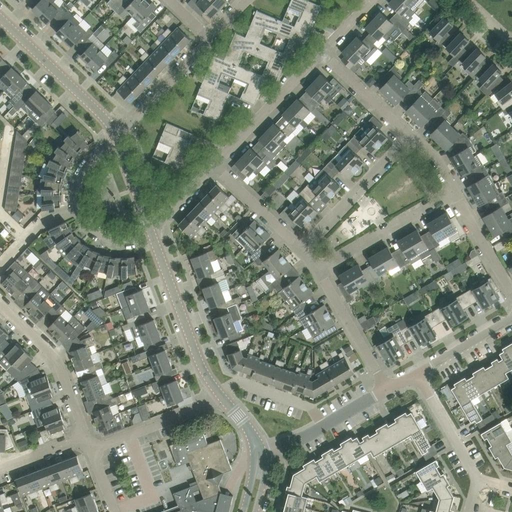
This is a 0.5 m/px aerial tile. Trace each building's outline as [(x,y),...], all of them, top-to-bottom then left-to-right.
[(55,2),(56,0),(40,0),(32,9),(40,16),(52,3),(53,4),(55,2)] [(55,16),(59,21),(68,11),(72,8),(65,1),(65,2),(62,0),(56,0),(55,2),(53,4),(52,3),(40,16),(48,24),(55,16)] [(110,0),(107,3),(115,11),(125,0),(110,0)] [(129,12),(133,16),(148,1),(146,0),(133,0),(131,3),(128,0),(125,0),(115,11),(121,17),(125,17),(129,12)] [(219,9),(209,0),(190,0),(188,3),(199,13),(203,9),(211,17),(219,9)] [(209,0),(219,9),(227,1),(225,0),(209,0)] [(284,17),(282,21),(283,21),(309,32),(320,5),(307,0),(291,0),(289,5),(304,11),(300,21),(297,20),(295,25),(289,23),(290,20),(286,18),(287,18),(284,17)] [(415,13),(401,0),(393,0),(390,4),(398,11),(394,16),(406,28),(411,23),(410,22),(414,17),(412,16),(415,13)] [(401,0),(415,13),(416,12),(414,11),(424,0),(401,0)] [(148,1),(133,16),(138,20),(133,25),(141,32),(153,20),(148,16),(157,7),(152,2),(150,4),(148,1)] [(441,3),(435,10),(440,14),(446,8),(441,3)] [(282,21),(275,18),(257,11),(258,10),(257,10),(248,31),(246,37),(260,43),(261,43),(263,37),(260,36),(264,26),(278,32),(283,21),(282,21)] [(81,22),(73,15),(68,11),(59,21),(63,25),(57,32),(64,40),(81,22)] [(382,12),(374,20),(390,36),(395,40),(403,32),(402,32),(406,28),(394,16),(390,20),(382,12)] [(443,44),(449,38),(445,33),(453,25),(445,17),(430,32),(438,40),(436,42),(441,47),(443,44)] [(390,36),(374,20),(366,28),(371,32),(367,37),(374,44),(378,48),(387,40),(390,36)] [(298,59),(298,58),(309,32),(283,21),(278,32),(293,38),(288,48),(286,47),(284,53),(283,53),(287,55),(290,56),(298,59)] [(80,48),(93,34),(94,32),(89,28),(86,31),(79,24),(81,23),(81,22),(64,40),(72,47),(75,43),(80,48)] [(166,31),(183,47),(191,39),(178,27),(173,32),(168,28),(166,31)] [(183,47),(166,31),(165,31),(162,34),(167,38),(163,43),(176,55),(183,47)] [(236,32),(227,54),(224,60),(239,66),(241,60),(239,59),(243,49),(257,54),(261,44),(260,43),(246,37),(236,33),(236,32)] [(454,33),(449,38),(443,44),(455,55),(449,62),(453,66),(466,53),(461,49),(469,40),(461,33),(457,37),(454,33)] [(105,45),(93,34),(80,48),(84,52),(81,55),(89,63),(105,45)] [(127,35),(123,40),(128,45),(133,40),(127,35)] [(363,41),(358,37),(350,45),(367,60),(378,49),(378,48),(374,44),(367,37),(363,41)] [(155,51),(168,63),(176,55),(163,43),(158,39),(155,42),(160,46),(155,51)] [(266,78),(270,79),(276,82),(276,81),(287,55),(283,53),(280,52),(275,50),(272,48),(261,44),(257,54),(271,60),(267,70),(265,69),(262,75),(262,76),(266,77),(266,78)] [(114,50),(113,52),(106,45),(106,46),(105,45),(89,63),(96,70),(104,62),(108,66),(119,55),(114,50)] [(346,56),(342,60),(354,71),(355,73),(367,60),(350,45),(343,53),(346,56)] [(72,57),(78,52),(73,47),(68,52),(72,57)] [(482,69),(477,64),(485,56),(477,48),(463,63),(468,68),(465,70),(473,78),(482,69)] [(143,54),(161,71),(168,63),(155,51),(151,56),(146,51),(143,54)] [(393,53),(389,58),(393,62),(397,57),(393,53)] [(140,67),(153,79),(161,71),(143,54),(140,57),(145,62),(140,67)] [(214,55),(205,76),(203,82),(218,88),(220,82),(217,81),(222,71),(236,77),(240,66),(239,66),(224,60),(215,56),(215,55),(214,55)] [(389,95),(402,82),(399,80),(402,77),(397,72),(401,68),(396,63),(384,76),(388,81),(381,89),(385,92),(389,95)] [(480,88),(488,96),(498,84),(494,80),(502,72),(494,64),(479,79),(484,83),(480,88)] [(243,92),(241,98),(255,104),(266,78),(266,77),(262,76),(250,71),(240,66),(236,77),(250,83),(245,93),(243,92)] [(0,86),(5,91),(9,86),(20,75),(12,67),(4,75),(0,70),(0,86)] [(146,87),(153,79),(140,67),(136,71),(131,67),(128,70),(133,75),(146,87)] [(322,74),(314,82),(332,99),(344,87),(334,77),(330,82),(322,74)] [(9,86),(5,91),(12,98),(9,101),(10,103),(13,106),(24,94),(20,90),(28,82),(20,75),(9,86)] [(121,78),(138,95),(146,87),(133,75),(128,79),(124,75),(121,78)] [(442,80),(446,84),(451,80),(446,75),(442,80)] [(372,76),(366,83),(371,87),(377,81),(372,76)] [(138,95),(121,78),(118,81),(122,85),(118,90),(130,103),(138,95)] [(392,100),(396,104),(405,94),(410,99),(419,89),(414,85),(409,80),(405,84),(402,82),(389,95),(393,99),(392,100)] [(501,106),(503,109),(504,110),(511,104),(511,100),(510,98),(511,95),(511,81),(499,92),(496,94),(500,99),(497,101),(501,106)] [(218,120),(229,93),(218,88),(203,82),(198,93),(213,99),(209,109),(207,108),(204,114),(218,120)] [(311,102),(316,107),(321,103),(319,101),(323,97),(328,103),(332,99),(314,82),(307,90),(315,98),(311,102)] [(415,117),(433,99),(425,91),(423,93),(419,89),(410,99),(414,103),(406,111),(411,115),(411,114),(415,117)] [(29,114),(34,109),(44,98),(36,90),(29,98),(24,94),(13,106),(18,110),(21,107),(29,114)] [(463,90),(458,95),(462,99),(467,94),(463,90)] [(449,96),(453,101),(457,96),(453,92),(449,96)] [(345,96),(338,103),(343,109),(350,102),(345,96)] [(44,98),(34,109),(29,114),(29,115),(36,122),(42,117),(52,106),(44,98)] [(291,107),(303,118),(310,110),(299,99),(291,107)] [(430,118),(434,122),(445,111),(433,99),(415,117),(419,121),(418,122),(422,126),(430,118)] [(354,110),(349,105),(344,110),(349,115),(354,110)] [(290,122),(286,126),(293,132),(297,128),(295,126),(299,122),(305,128),(309,124),(303,118),(291,107),(283,115),(290,122)] [(316,107),(312,112),(326,126),(331,121),(316,107)] [(447,109),(445,111),(434,122),(439,126),(431,134),(435,138),(436,137),(440,141),(453,128),(450,125),(451,124),(446,119),(448,117),(452,113),(447,109)] [(54,112),(46,121),(50,125),(59,117),(54,112)] [(374,116),(366,124),(362,128),(381,146),(388,138),(379,129),(384,125),(374,116)] [(179,168),(191,140),(190,140),(177,135),(180,129),(183,130),(184,130),(167,123),(160,140),(174,146),(170,156),(168,155),(165,162),(179,168)] [(275,123),(268,131),(284,147),(287,143),(283,139),(287,135),(288,136),(293,132),(286,126),(282,130),(275,123)] [(329,128),(334,133),(338,129),(333,124),(329,128)] [(32,126),(23,135),(28,140),(37,131),(32,126)] [(350,140),(360,150),(364,146),(373,154),(381,146),(362,128),(357,132),(350,140)] [(454,142),(458,146),(469,138),(463,132),(461,134),(456,129),(455,130),(453,128),(440,141),(444,145),(443,145),(447,149),(454,142)] [(27,145),(28,140),(23,135),(17,130),(15,144),(27,145)] [(65,138),(79,152),(80,152),(79,151),(82,148),(82,149),(88,145),(78,130),(78,131),(71,137),(69,135),(65,138)] [(268,131),(260,140),(268,147),(264,151),(272,159),(273,159),(276,155),(280,151),(284,147),(268,131)] [(65,138),(65,139),(67,141),(61,147),(58,146),(55,150),(72,161),(71,160),(73,157),(75,158),(79,152),(65,138)] [(458,166),(474,156),(472,153),(473,153),(477,151),(473,145),(469,138),(458,146),(461,151),(451,157),(454,162),(455,161),(458,166)] [(343,157),(357,171),(365,163),(356,154),(360,150),(350,140),(346,145),(338,152),(343,157)] [(252,148),(244,156),(260,171),(267,165),(271,169),(276,163),(264,151),(260,155),(252,148)] [(68,167),(72,161),(55,150),(55,151),(58,152),(53,160),(50,159),(48,164),(67,172),(67,171),(66,171),(67,167),(68,167)] [(472,170),(475,175),(486,169),(483,163),(478,154),(474,156),(458,166),(461,170),(460,171),(463,176),(472,170)] [(301,163),(305,159),(300,155),(297,159),(301,163)] [(257,175),(260,171),(244,156),(236,164),(242,169),(238,174),(244,180),(252,171),(257,175)] [(337,174),(341,170),(350,179),(357,171),(343,157),(339,162),(334,157),(327,165),(337,174)] [(503,166),(508,163),(505,158),(500,161),(503,166)] [(67,172),(48,164),(51,165),(47,174),(45,173),(44,179),(63,183),(63,182),(62,182),(63,178),(64,178),(67,172)] [(337,174),(327,165),(315,177),(334,195),(342,187),(333,179),(337,174)] [(475,195),(491,186),(495,184),(489,174),(486,169),(475,175),(478,181),(469,186),(471,191),(472,191),(475,195)] [(286,180),(290,176),(285,172),(281,176),(286,180)] [(334,195),(315,177),(310,182),(307,185),(303,189),(313,199),(317,195),(326,203),(334,195)] [(63,183),(44,179),(47,179),(45,188),(42,188),(42,194),(62,194),(61,194),(61,190),(62,190),(63,183)] [(209,193),(227,209),(230,206),(225,202),(229,197),(217,185),(209,193)] [(489,200),(492,205),(503,198),(500,193),(498,194),(494,188),(493,189),(491,186),(475,195),(478,200),(477,200),(480,205),(489,200)] [(296,206),(310,220),(318,212),(309,203),(313,199),(303,189),(299,194),(292,202),(296,206)] [(265,199),(269,195),(266,191),(261,196),(265,199)] [(209,193),(202,201),(214,213),(219,208),(224,213),(227,209),(209,193)] [(42,204),(43,209),(61,206),(61,201),(62,201),(62,194),(42,194),(45,194),(45,203),(42,204)] [(488,221),(491,225),(507,216),(505,213),(506,212),(502,206),(509,202),(506,197),(503,198),(492,205),(495,210),(484,216),(487,221),(488,221)] [(194,208),(207,221),(211,216),(216,220),(219,217),(214,213),(202,201),(194,208)] [(288,206),(280,214),(290,223),(294,219),(303,228),(310,220),(296,206),(293,210),(288,206)] [(194,208),(187,216),(204,233),(207,230),(202,225),(207,221),(194,208)] [(466,233),(458,219),(453,222),(447,213),(442,216),(443,216),(438,219),(447,235),(451,242),(466,233)] [(204,233),(187,216),(179,224),(192,236),(196,231),(201,236),(204,233)] [(507,216),(491,225),(493,230),(492,230),(495,235),(505,230),(508,235),(511,232),(511,217),(508,219),(507,216)] [(433,221),(428,224),(434,233),(428,236),(435,247),(440,244),(439,242),(445,238),(444,237),(447,235),(438,219),(434,222),(433,221)] [(232,235),(244,246),(263,227),(255,220),(246,229),(242,225),(232,235)] [(66,222),(49,229),(51,234),(50,235),(56,244),(57,243),(74,231),(69,225),(68,226),(66,222)] [(271,235),(263,227),(244,246),(245,247),(252,254),(251,256),(254,260),(265,252),(260,246),(271,235)] [(409,236),(422,258),(422,259),(431,254),(436,262),(441,258),(435,247),(428,236),(423,239),(418,230),(413,233),(413,234),(409,236)] [(57,243),(60,247),(59,251),(65,257),(81,240),(76,235),(75,236),(72,232),(74,231),(57,243)] [(404,238),(399,241),(404,250),(399,253),(406,265),(411,261),(412,264),(422,258),(409,236),(404,239),(404,238)] [(79,264),(81,261),(89,248),(90,248),(90,247),(84,243),(83,244),(80,241),(81,240),(65,257),(69,261),(77,266),(79,264)] [(384,251),(379,253),(389,269),(398,264),(400,268),(406,265),(399,253),(394,256),(388,247),(383,250),(384,251)] [(27,257),(32,252),(28,248),(22,254),(26,258),(27,257)] [(81,261),(79,264),(84,267),(85,265),(94,268),(100,254),(101,252),(94,250),(93,251),(90,248),(89,248),(81,261)] [(264,261),(270,270),(286,258),(279,249),(269,257),(265,252),(254,260),(258,265),(264,261)] [(192,258),(195,268),(211,262),(207,252),(192,258)] [(386,271),(389,269),(379,253),(375,256),(374,255),(369,258),(375,268),(370,270),(376,282),(382,279),(380,276),(386,272),(386,271)] [(100,254),(94,268),(93,271),(98,273),(99,271),(108,272),(107,275),(111,256),(104,254),(104,255),(100,254)] [(122,277),(123,277),(123,257),(116,257),(116,258),(111,257),(112,256),(111,256),(107,275),(113,276),(113,274),(122,274),(122,277)] [(123,257),(123,277),(128,277),(128,274),(137,273),(137,274),(138,273),(135,256),(127,257),(127,258),(123,258),(123,257)] [(54,269),(57,265),(51,258),(47,262),(54,269)] [(271,290),(275,287),(286,279),(283,274),(292,266),(286,258),(270,270),(261,277),(271,290)] [(44,264),(40,259),(35,264),(40,268),(44,264)] [(210,273),(212,279),(225,274),(223,268),(221,269),(218,259),(211,262),(195,268),(199,277),(210,273)] [(8,276),(2,283),(9,291),(27,272),(23,267),(16,260),(4,272),(8,276)] [(455,268),(452,262),(447,265),(445,266),(449,272),(451,271),(451,270),(455,268)] [(355,268),(350,271),(359,287),(363,285),(364,288),(371,284),(371,285),(376,282),(370,270),(365,274),(359,264),(354,267),(355,268)] [(457,267),(455,268),(451,270),(451,271),(454,276),(460,273),(457,267)] [(356,288),(359,287),(350,271),(346,273),(345,272),(340,275),(346,285),(340,288),(348,302),(354,298),(351,293),(357,290),(356,288)] [(39,283),(27,272),(9,291),(17,298),(26,289),(30,293),(39,283)] [(71,276),(66,272),(62,277),(67,282),(71,276)] [(77,277),(73,274),(71,276),(67,282),(72,286),(77,277)] [(225,274),(212,279),(214,284),(203,288),(207,298),(229,289),(230,289),(226,279),(227,279),(225,274)] [(286,301),(287,299),(306,284),(300,276),(290,283),(286,279),(275,287),(279,292),(286,301)] [(488,281),(481,285),(491,302),(499,298),(494,290),(498,288),(492,278),(488,280),(488,281)] [(439,287),(435,280),(427,285),(431,291),(439,287)] [(67,285),(63,281),(58,285),(63,290),(67,285)] [(25,305),(33,313),(50,294),(51,293),(39,283),(30,293),(34,296),(25,305)] [(292,309),(296,314),(307,306),(303,301),(313,293),(306,284),(287,299),(290,303),(289,304),(292,309)] [(423,295),(430,290),(427,285),(420,289),(423,295)] [(483,307),(491,302),(481,285),(474,289),(473,288),(465,293),(471,304),(478,299),(483,307)] [(143,289),(136,292),(134,286),(128,289),(125,290),(117,293),(122,308),(146,299),(143,289)] [(217,305),(219,310),(236,304),(242,302),(240,296),(232,299),(229,289),(207,298),(211,307),(217,305)] [(471,304),(465,293),(456,298),(457,299),(450,304),(460,321),(468,316),(463,308),(471,304)] [(49,311),(53,315),(57,311),(56,310),(62,304),(50,294),(33,313),(40,320),(49,311)] [(414,299),(411,294),(404,299),(408,305),(414,301),(414,299)] [(150,309),(146,299),(122,308),(128,323),(145,317),(143,311),(150,309)] [(48,328),(56,335),(69,322),(68,321),(73,316),(66,309),(65,307),(67,305),(65,303),(62,305),(62,304),(56,310),(57,311),(53,315),(57,319),(48,328)] [(218,328),(240,319),(242,318),(236,304),(219,310),(221,315),(215,318),(218,328)] [(300,319),(305,328),(330,314),(324,304),(312,311),(307,306),(296,314),(300,319)] [(442,307),(433,312),(439,322),(447,317),(452,326),(460,321),(450,304),(442,308),(442,307)] [(100,306),(93,310),(101,317),(108,314),(100,306)] [(96,312),(90,318),(98,326),(105,321),(96,312)] [(418,322),(428,339),(436,335),(431,327),(439,322),(433,312),(425,317),(425,318),(418,322)] [(336,323),(330,314),(305,328),(306,328),(308,327),(316,342),(328,335),(325,330),(336,323)] [(358,319),(361,323),(367,320),(367,319),(365,315),(358,319)] [(73,340),(76,337),(86,328),(73,316),(68,321),(69,322),(56,335),(63,342),(69,336),(73,340)] [(367,320),(371,327),(377,323),(376,322),(377,322),(373,316),(370,318),(367,319),(367,320)] [(142,335),(158,329),(154,319),(147,322),(145,317),(128,323),(123,325),(125,329),(130,328),(134,338),(136,337),(142,335)] [(428,339),(418,322),(411,326),(410,325),(408,326),(404,318),(397,322),(397,323),(402,330),(408,340),(415,336),(420,344),(428,339)] [(231,340),(242,336),(240,331),(244,329),(240,319),(218,328),(222,338),(229,335),(231,340)] [(408,340),(402,330),(397,323),(387,328),(390,333),(384,336),(386,341),(397,358),(405,353),(400,345),(408,340)] [(0,352),(3,349),(0,345),(0,343),(9,334),(1,327),(0,327),(0,352)] [(144,345),(146,351),(157,347),(155,341),(162,339),(158,329),(142,335),(146,345),(144,345)] [(70,351),(74,361),(98,352),(91,336),(80,341),(82,347),(70,351)] [(379,344),(375,346),(380,356),(384,354),(389,362),(397,358),(386,341),(379,345),(379,344)] [(7,353),(3,349),(0,352),(0,363),(7,370),(13,363),(26,350),(18,343),(7,353)] [(347,355),(354,351),(351,344),(344,347),(347,355)] [(510,370),(511,369),(511,352),(508,345),(503,348),(504,351),(500,353),(510,370)] [(165,349),(162,351),(160,347),(157,348),(157,347),(146,351),(136,354),(139,360),(150,356),(153,365),(169,359),(165,349)] [(247,358),(243,370),(253,374),(252,376),(253,376),(260,358),(253,355),(255,349),(251,348),(249,354),(247,358)] [(247,358),(244,356),(241,349),(228,354),(233,367),(243,370),(247,358)] [(13,363),(17,367),(16,369),(14,376),(18,381),(31,373),(25,367),(33,358),(26,350),(13,363)] [(342,359),(337,362),(346,377),(355,372),(342,351),(339,354),(342,359)] [(91,372),(96,370),(104,367),(98,352),(74,361),(78,371),(89,367),(91,372)] [(263,380),(269,363),(263,361),(265,355),(261,353),(260,358),(253,376),(263,380)] [(492,361),(493,364),(490,366),(500,383),(502,381),(509,377),(506,373),(498,358),(492,361)] [(173,369),(169,359),(153,365),(157,375),(155,375),(157,381),(168,377),(166,371),(173,369)] [(263,380),(273,383),(281,360),(277,359),(275,365),(269,363),(263,380)] [(285,362),(281,360),(273,383),(283,387),(289,370),(283,368),(285,362)] [(336,383),(346,377),(337,362),(330,366),(327,360),(323,363),(336,383)] [(317,374),(319,377),(326,389),(336,383),(323,363),(320,365),(323,370),(317,374)] [(295,389),(300,372),(302,368),(297,366),(295,372),(289,370),(283,387),(294,391),(295,389)] [(482,367),(479,369),(490,388),(500,383),(490,366),(486,368),(484,366),(482,367)] [(300,372),(295,389),(305,392),(310,380),(313,369),(309,368),(307,374),(300,372)] [(481,394),(490,388),(479,369),(473,372),(475,375),(471,377),(481,394)] [(85,391),(102,385),(96,370),(91,372),(81,375),(82,376),(84,375),(85,380),(81,381),(85,391)] [(140,382),(153,377),(150,370),(137,375),(140,382)] [(23,386),(26,394),(51,385),(47,375),(34,380),(31,374),(31,373),(18,381),(23,386)] [(177,379),(170,382),(168,377),(157,381),(153,383),(157,393),(163,390),(165,395),(181,389),(177,379)] [(315,396),(326,389),(319,377),(313,381),(310,380),(305,392),(315,396)] [(460,380),(471,399),(475,405),(484,399),(481,394),(471,377),(467,379),(466,377),(464,378),(460,380)] [(471,399),(460,380),(454,383),(456,386),(452,388),(462,405),(471,399)] [(51,385),(26,394),(32,410),(44,406),(42,400),(55,396),(51,385)] [(108,393),(105,394),(102,385),(85,391),(89,401),(101,397),(103,402),(114,397),(108,393)] [(181,389),(165,395),(169,405),(184,399),(181,389)] [(93,411),(97,421),(119,413),(116,404),(114,397),(103,402),(105,407),(93,411)] [(471,422),(475,419),(480,428),(486,424),(483,418),(483,419),(475,405),(471,399),(462,405),(471,422)] [(44,406),(32,410),(35,417),(42,419),(44,418),(46,423),(63,417),(59,407),(46,412),(44,406)] [(11,410),(4,413),(8,419),(15,416),(11,410)] [(497,410),(492,413),(495,419),(497,418),(501,416),(497,410)] [(404,412),(401,415),(412,434),(422,429),(412,412),(408,414),(406,411),(404,412)] [(125,428),(122,418),(119,413),(97,421),(100,431),(112,427),(114,432),(125,428)] [(393,423),(403,440),(412,435),(412,434),(401,415),(395,418),(396,420),(393,423)] [(46,423),(48,428),(40,431),(44,442),(56,438),(53,432),(67,427),(63,417),(46,423)] [(511,427),(507,418),(500,422),(482,433),(485,439),(488,437),(490,441),(506,431),(511,427)] [(389,425),(387,422),(382,425),(393,445),(403,440),(393,423),(389,425)] [(376,429),(378,431),(374,434),(384,451),(393,445),(382,425),(376,429)] [(0,449),(6,449),(14,445),(7,429),(0,428),(0,449)] [(422,429),(412,434),(412,435),(423,453),(427,451),(425,448),(431,445),(422,429)] [(507,443),(507,444),(511,441),(511,440),(506,431),(490,441),(492,445),(489,446),(490,448),(493,452),(507,443)] [(197,434),(170,445),(178,465),(178,466),(190,461),(192,465),(193,469),(197,480),(198,483),(204,499),(222,492),(218,484),(220,480),(223,479),(222,476),(223,472),(232,469),(231,465),(221,439),(208,444),(204,432),(197,434)] [(369,433),(363,437),(368,445),(371,451),(374,457),(384,451),(374,434),(370,436),(369,433)] [(358,459),(368,453),(358,436),(353,439),(352,436),(346,439),(358,459)] [(358,459),(346,439),(341,443),(342,445),(338,447),(349,464),(358,459)] [(21,451),(27,448),(24,440),(18,443),(21,451)] [(507,443),(493,452),(496,457),(498,456),(505,467),(511,457),(511,441),(507,444),(507,443)] [(339,470),(349,464),(338,447),(335,450),(333,447),(332,448),(328,450),(339,470)] [(322,454),(324,456),(320,458),(330,475),(339,470),(328,450),(322,454)] [(77,455),(67,459),(76,482),(80,480),(77,474),(84,472),(77,455)] [(316,460),(315,458),(309,461),(318,476),(317,476),(320,481),(330,475),(320,458),(316,460)] [(57,463),(63,480),(69,477),(72,484),(76,482),(67,459),(57,463)] [(439,470),(437,467),(440,465),(436,459),(416,471),(422,480),(439,470)] [(305,467),(294,473),(306,483),(317,476),(318,476),(309,461),(303,464),(305,467)] [(57,463),(47,467),(55,490),(59,488),(57,482),(63,480),(57,463)] [(47,467),(37,471),(43,487),(49,485),(51,491),(55,490),(47,467)] [(405,473),(405,472),(402,467),(396,470),(399,476),(405,473)] [(439,470),(422,480),(428,490),(433,487),(447,478),(444,473),(441,474),(439,470)] [(37,471),(26,475),(35,497),(39,496),(37,490),(43,487),(37,471)] [(287,487),(286,491),(308,497),(302,495),(306,483),(294,473),(291,486),(288,485),(287,487)] [(16,479),(23,495),(29,493),(31,499),(35,497),(26,475),(16,479)] [(439,498),(454,496),(448,485),(451,484),(450,482),(447,478),(433,487),(439,498)] [(229,511),(233,495),(232,495),(224,493),(222,492),(204,499),(198,483),(191,486),(174,492),(178,505),(159,511),(229,511)] [(288,496),(286,502),(306,507),(308,497),(286,491),(285,496),(288,496)] [(22,502),(20,497),(18,492),(11,495),(12,499),(13,499),(16,504),(22,502)] [(92,493),(75,499),(78,505),(71,508),(73,511),(96,503),(92,493)] [(353,501),(353,500),(352,500),(350,496),(349,496),(343,500),(344,500),(346,504),(353,501)] [(453,511),(454,509),(451,509),(454,496),(439,498),(436,511),(438,511),(453,511)] [(304,511),(306,507),(286,502),(285,509),(282,508),(280,511),(304,511)] [(98,511),(96,503),(73,511),(72,511),(98,511)]
